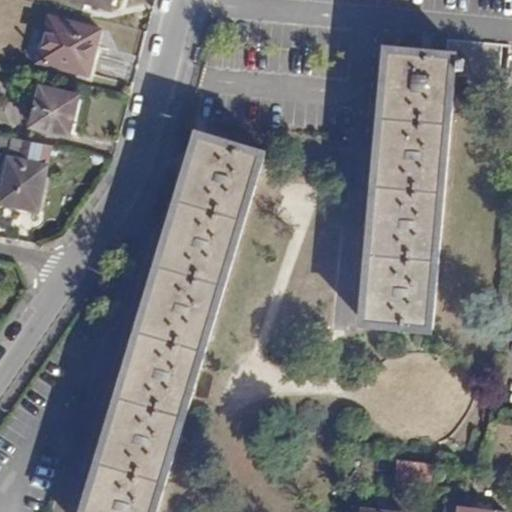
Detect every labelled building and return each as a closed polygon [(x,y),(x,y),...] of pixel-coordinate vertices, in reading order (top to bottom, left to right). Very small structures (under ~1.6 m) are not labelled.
[(103,30),(52,17),(41,62),(82,72),(89,46),(98,48),(103,30)] [(459,53),(393,46),(365,321),(431,328),(459,53)] [(81,94),(45,86),(36,125),(72,133),(81,94)] [(202,134),(86,511),(155,511),(263,153),(202,134)] [(53,145),(22,139),(18,158),(8,156),(0,190),(0,201),(40,210),(53,145)] [(430,461),(398,458),(396,479),(427,483),(430,461)]
